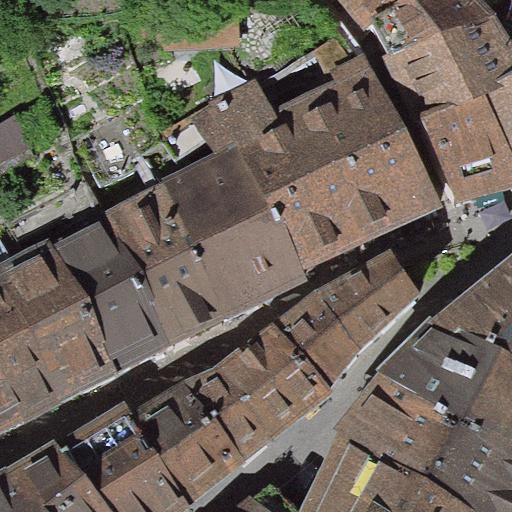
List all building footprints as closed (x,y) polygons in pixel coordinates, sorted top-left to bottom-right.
[(245,0),(202,0),(169,6),(174,35),(249,22),(245,0)] [(336,0),(362,31),(371,25),(413,0),(336,0)] [(395,78),(460,210),(507,199),(511,197),(511,6),(501,24),(483,1),(482,0),(413,0),(371,25),(389,56),(385,59),(395,78)] [(359,250),(444,212),(363,53),(333,71),(339,82),(277,113),(259,78),(189,112),(213,156),(56,246),(53,240),(0,269),(0,442),(51,415),(68,405),(101,386),(123,376),(184,349),(254,309),(359,250)] [(0,159),(41,135),(22,102),(0,115),(0,159)] [(389,261),(277,325),(331,395),(419,301),(407,288),(389,261)] [(382,383),(511,447),(511,269),(508,273),(431,333),(427,331),(378,380),(382,383)] [(211,374),(122,418),(189,511),(195,511),(200,508),(251,467),(336,400),(331,395),(277,325),(239,355),(211,374)] [(511,511),(511,447),(382,383),(355,414),(333,439),(337,442),(453,511),(511,511)] [(189,511),(122,418),(73,444),(51,454),(0,479),(0,511),(189,511)] [(453,511),(337,442),(318,481),(303,511),(302,511),(275,485),(254,501),(252,499),(235,511),(453,511)]
